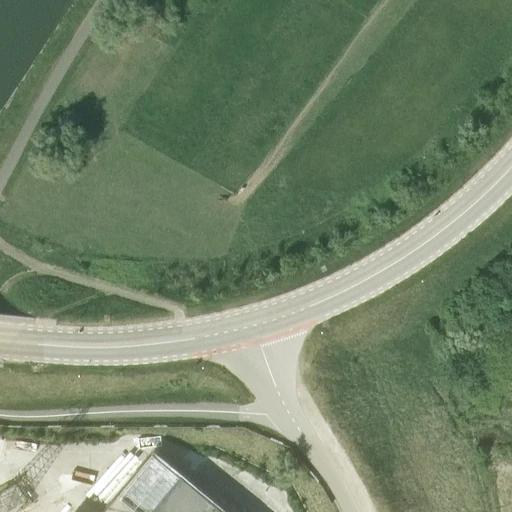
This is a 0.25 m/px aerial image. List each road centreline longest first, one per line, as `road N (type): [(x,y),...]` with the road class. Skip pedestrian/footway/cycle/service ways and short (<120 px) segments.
road 1 (tertiary): [(511,163),(393,261),(252,324)]
road 2 (tertiary): [(252,324),(100,345),(0,337)]
road 3 (unclassified): [(349,511),(328,467),(278,399),(252,324)]
